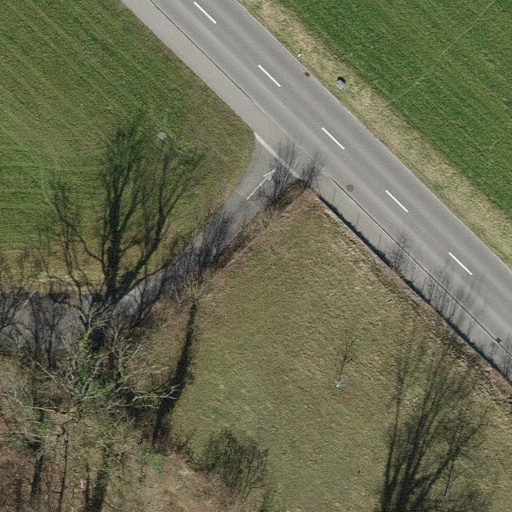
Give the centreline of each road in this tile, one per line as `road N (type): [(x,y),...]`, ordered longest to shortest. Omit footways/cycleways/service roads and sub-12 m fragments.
road 1 (unclassified): [(0,340),(72,336),(124,309),(180,271),(320,123)]
road 2 (tertiary): [(511,312),(320,123)]
road 3 (tertiary): [(320,123),(196,0)]
